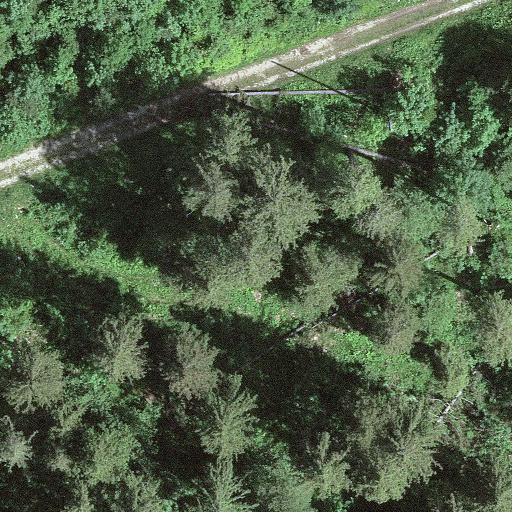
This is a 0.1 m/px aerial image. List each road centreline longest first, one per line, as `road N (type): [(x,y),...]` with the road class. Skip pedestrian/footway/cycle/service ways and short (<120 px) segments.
road 1 (track): [(0,198),(80,272),(147,291),(301,301),(420,321),(511,405)]
road 2 (track): [(0,170),(456,0)]
